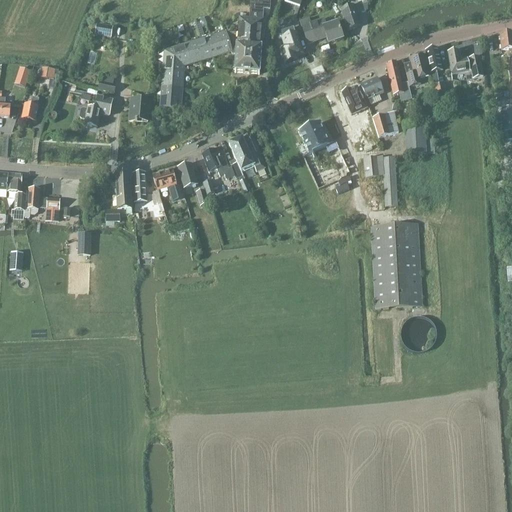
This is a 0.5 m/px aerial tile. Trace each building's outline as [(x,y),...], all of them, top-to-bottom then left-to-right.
[(263,20),(262,20),(263,10),(269,11),(270,0),(250,0),(249,19),(245,19),(240,19),(239,19),(238,26),(237,34),(228,33),(228,32),(163,51),(159,109),(181,111),(184,68),(231,53),(232,55),(235,55),(233,73),(259,75),(261,48),(263,20)] [(284,0),(283,3),(299,8),(301,0),(284,0)] [(356,15),(361,14),(368,11),(367,3),(368,0),(355,0),(358,5),(341,11),(348,31),(360,27),(356,15)] [(309,19),(299,22),(307,45),(325,39),(327,46),(343,40),(337,23),(326,27),(323,19),(310,23),(309,19)] [(94,36),(110,39),(112,28),(96,25),(94,36)] [(511,33),(498,35),(501,51),(506,50),(507,58),(511,57),(511,53),(511,52),(511,33)] [(285,47),(279,49),(284,64),(296,60),(295,58),(302,55),(296,34),(295,34),(283,38),(282,39),(285,47)] [(435,73),(441,72),(437,50),(425,52),(431,85),(437,84),(435,73)] [(450,75),(469,72),(467,60),(461,60),(459,51),(447,53),(450,75)] [(419,80),(430,77),(424,56),(410,60),(414,74),(407,76),(410,88),(420,85),(419,80)] [(468,59),(472,79),(482,77),(478,57),(468,59)] [(408,83),(400,85),(396,63),(385,66),(392,96),(399,95),(401,102),(411,100),(408,83)] [(55,70),(42,68),(40,79),(50,80),(48,90),(55,91),(58,72),(54,72),(55,70)] [(22,69),(17,85),(25,87),(30,72),(22,69)] [(100,76),(98,84),(99,84),(98,91),(114,94),(115,87),(104,85),(106,77),(100,76)] [(376,78),(359,86),(360,87),(366,101),(368,101),(371,107),(381,102),(379,96),(383,93),(376,78)] [(444,85),(432,87),(434,94),(442,93),(446,92),(444,85)] [(357,87),(341,94),(350,115),(367,108),(357,87)] [(4,107),(5,100),(1,99),(1,93),(0,92),(0,117),(9,119),(10,108),(4,107)] [(442,93),(434,94),(436,104),(444,103),(442,93)] [(110,110),(112,101),(94,97),(92,108),(87,108),(86,110),(83,109),(80,111),(79,116),(80,119),(84,120),(83,126),(96,129),(99,116),(109,117),(110,110)] [(38,108),(36,108),(38,100),(32,99),(30,107),(24,105),(21,120),(35,123),(38,108)] [(152,114),(153,103),(149,103),(149,102),(131,100),(129,123),(135,123),(135,124),(137,124),(137,122),(147,123),(148,114),(152,114)] [(511,132),(511,107),(501,108),(503,133),(511,132)] [(378,139),(398,133),(393,114),(384,116),(372,121),(378,139)] [(330,146),(318,123),(297,133),(308,155),(330,146)] [(433,140),(425,140),(424,124),(404,125),(406,156),(426,155),(434,155),(433,140)] [(256,174),(264,170),(251,136),(247,137),(229,146),(235,159),(235,160),(232,161),(234,165),(230,166),(230,167),(231,167),(236,180),(238,179),(244,194),(249,192),(242,178),(242,177),(243,177),(242,175),(241,173),(254,168),(256,174)] [(330,146),(326,147),(326,148),(329,153),(338,149),(335,143),(330,146)] [(227,167),(226,162),(221,148),(214,150),(201,155),(208,174),(216,171),(219,178),(224,176),(226,181),(234,178),(236,180),(231,167),(230,167),(231,168),(228,169),(227,167)] [(197,186),(197,185),(191,165),(177,169),(183,190),(197,186)] [(172,171),(152,177),(157,192),(158,192),(166,190),(168,189),(171,204),(184,200),(180,187),(177,188),(173,176),(172,171)] [(8,175),(0,174),(0,191),(6,192),(7,193),(8,175)] [(131,215),(132,211),(130,174),(115,176),(116,211),(125,211),(125,215),(131,215)] [(132,204),(146,203),(145,174),(132,174),(132,204)] [(8,175),(7,193),(16,194),(15,195),(14,195),(13,212),(24,212),(25,202),(25,196),(20,196),(22,176),(8,175)] [(210,182),(203,184),(206,197),(214,195),(210,182)] [(38,211),(40,191),(28,190),(27,202),(25,202),(24,212),(23,219),(29,219),(30,216),(35,217),(37,214),(38,211)] [(203,191),(196,193),(200,208),(208,205),(203,191)] [(159,205),(157,195),(149,197),(151,207),(159,205)] [(60,201),(47,200),(45,223),(58,224),(60,201)] [(153,210),(156,217),(163,213),(160,207),(153,210)] [(119,211),(116,211),(105,211),(105,223),(119,223),(119,211)] [(77,234),(77,242),(83,243),(83,257),(90,257),(90,235),(77,234)] [(11,254),(10,268),(21,269),(22,255),(11,254)] [(442,268),(424,269),(424,280),(426,280),(426,286),(425,286),(425,299),(443,298),(442,268)] [(18,270),(19,278),(27,276),(26,269),(18,270)] [(511,281),(511,275),(511,269),(502,269),(502,282),(511,281)] [(389,271),(374,272),(375,294),(390,294),(389,271)] [(435,340),(435,337),(435,334),(434,331),(433,328),(431,325),(429,323),(426,321),(423,320),(419,319),(416,319),(413,320),(410,321),(407,323),(405,325),(403,328),(401,331),(401,334),(401,338),(401,341),(402,344),(404,347),(406,349),(409,351),(412,353),(415,354),(418,354),(422,354),(425,353),(428,351),(430,349),(432,346),(434,343),(435,340)]
